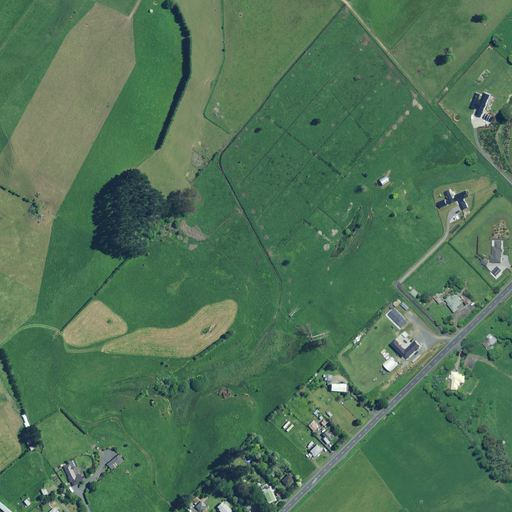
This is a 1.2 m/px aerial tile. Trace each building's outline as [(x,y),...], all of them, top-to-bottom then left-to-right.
[(389,181),(385,176),(379,180),(382,185),(389,181)] [(503,241),(493,241),(493,255),(490,255),(490,262),(502,263),(502,252),(503,252),(503,241)] [(440,295),(439,293),(434,297),(436,300),(437,300),(440,304),(444,302),(440,298),(443,295),(442,294),(440,295)] [(464,303),(458,294),(454,296),(452,298),(452,297),(447,300),(450,304),(449,304),(455,313),(459,310),(457,308),(464,303)] [(494,337),(491,334),(487,337),(489,340),(483,344),(487,349),(499,341),(495,336),(494,337)] [(459,372),(452,372),(452,379),(453,379),(452,390),(458,390),(459,386),(460,386),(461,383),(466,383),(466,376),(463,376),(463,375),(459,374),(459,372)] [(313,421),(308,425),(314,433),(318,429),(317,428),(318,426),(313,421)] [(330,436),(326,431),(322,434),(325,437),(323,439),(327,444),(334,438),(331,435),(330,436)] [(29,437),(24,440),(30,451),(35,448),(29,437)] [(316,445),(310,452),(311,453),(311,454),(314,457),(321,450),(316,445)] [(120,463),(115,457),(112,459),(113,459),(109,462),(106,464),(111,470),(120,463)] [(74,472),(73,472),(73,470),(74,470),(72,467),(74,466),(72,461),(68,462),(69,464),(63,467),(68,477),(67,477),(70,482),(71,482),(73,486),(79,484),(78,482),(83,480),(80,474),(75,476),(74,474),(75,473),(74,472)] [(292,486),(290,484),(294,480),(291,477),(291,476),(289,473),(282,481),(287,486),(289,488),(292,486)] [(267,484),(261,487),(262,489),(260,490),(267,504),(275,501),(267,484)] [(222,502),(217,507),(218,509),(218,510),(220,511),(230,511),(232,511),(227,506),(229,504),(226,501),(223,504),(222,502)] [(11,511),(0,502),(0,507),(5,511),(11,511)]
